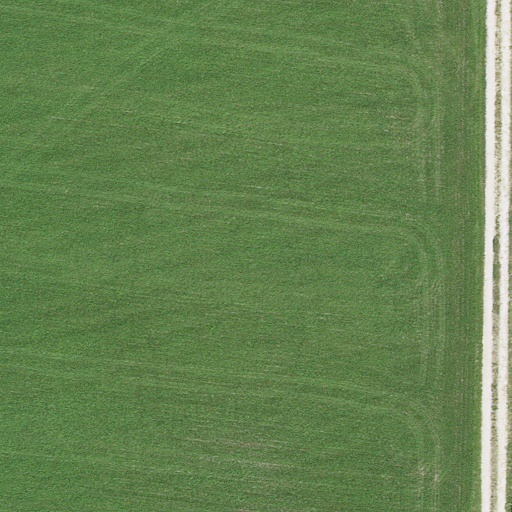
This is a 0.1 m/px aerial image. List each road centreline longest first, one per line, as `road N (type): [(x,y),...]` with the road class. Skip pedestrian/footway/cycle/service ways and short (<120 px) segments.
road 1 (track): [(484,0),(484,297)]
road 2 (track): [(483,511),(484,297)]
